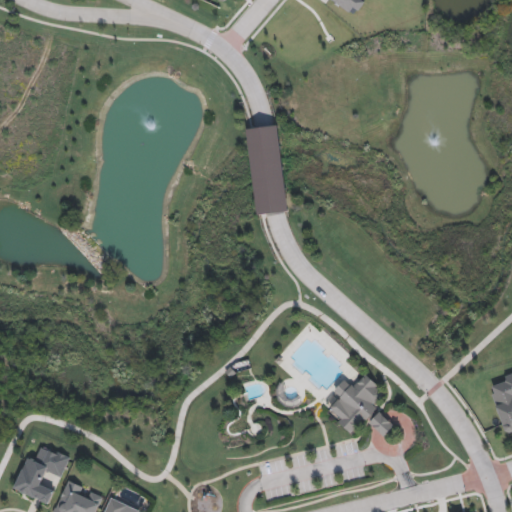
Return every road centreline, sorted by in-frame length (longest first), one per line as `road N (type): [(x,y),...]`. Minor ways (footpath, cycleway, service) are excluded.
road 1 (tertiary): [(277,216),(318,287),(454,415),(491,477),(499,511)]
road 2 (residential): [(355,511),(511,469)]
road 3 (tertiary): [(22,0),(59,13),(169,21)]
road 4 (tertiary): [(169,21),(239,64),(266,121)]
